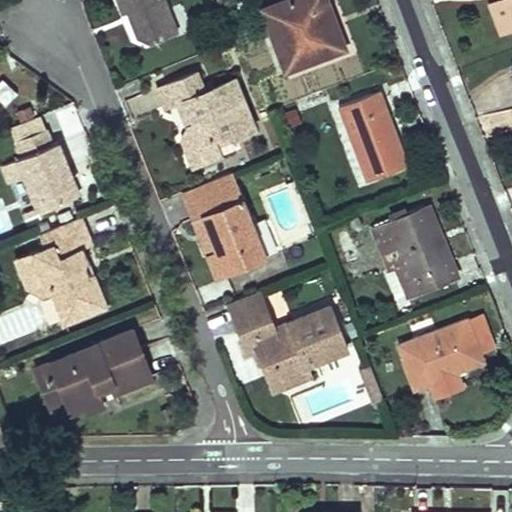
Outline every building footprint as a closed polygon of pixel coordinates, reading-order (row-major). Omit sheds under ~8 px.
[(177,32),(164,0),(117,0),(122,13),(127,11),(137,35),(152,42),(177,32)] [(286,70),(340,49),(330,21),(334,20),(326,0),(285,0),(262,9),(286,70)] [(511,17),(505,0),(499,0),(491,3),(501,31),(511,26),(511,17)] [(334,20),(330,21),(340,49),(344,47),(334,20)] [(235,77),(204,89),(197,71),(157,87),(165,107),(183,99),(192,122),(187,124),(181,138),(192,166),(237,148),(233,137),(256,128),(235,77)] [(367,180),(407,165),(392,125),(379,90),(338,105),(367,180)] [(37,211),(79,194),(71,177),(67,179),(63,170),(68,168),(56,140),(51,142),(45,127),(14,140),(20,154),(15,157),(37,211)] [(198,215),(193,217),(199,233),(204,231),(207,238),(203,242),(208,255),(217,251),(226,272),(264,256),(230,171),(187,188),(193,204),(198,215)] [(407,297),(453,278),(440,244),(423,205),(371,227),(390,271),(386,273),(395,297),(406,293),(407,297)] [(44,247),(28,253),(34,269),(26,287),(43,294),(50,292),(63,324),(107,307),(93,273),(92,274),(87,276),(82,266),(86,259),(82,248),(92,244),(81,216),(38,233),(44,247)] [(217,251),(208,255),(216,275),(226,272),(217,251)] [(28,253),(15,258),(26,287),(34,269),(28,253)] [(92,274),(86,259),(82,266),(87,276),(92,274)] [(243,341),(251,338),(256,349),(264,369),(273,365),(278,377),(307,365),(347,349),(330,305),(274,327),(259,289),(227,302),(243,341)] [(415,387),(483,361),(475,339),(467,318),(398,344),(415,387)] [(96,395),(97,388),(110,383),(112,388),(114,392),(151,377),(143,355),(132,329),(36,368),(51,407),(65,402),(96,402),(96,395)] [(251,338),(243,341),(248,353),(256,349),(251,338)] [(273,365),(264,369),(273,391),(310,376),(307,365),(278,377),(273,365)] [(96,395),(112,388),(110,383),(97,388),(96,395)] [(102,407),(96,395),(96,402),(65,402),(71,414),(84,408),(86,414),(102,407)]
